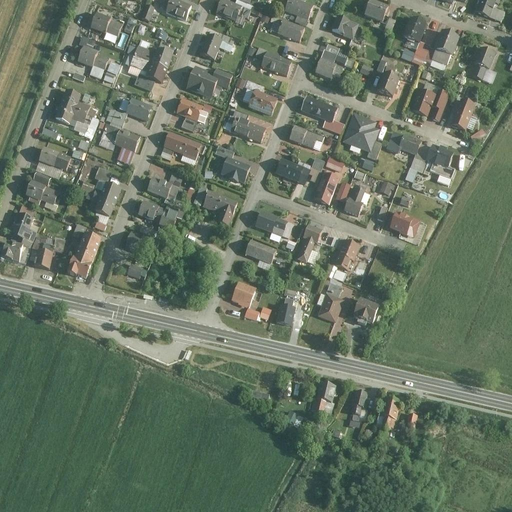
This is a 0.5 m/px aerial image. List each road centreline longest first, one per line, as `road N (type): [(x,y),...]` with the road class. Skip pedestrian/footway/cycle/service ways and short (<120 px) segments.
road 1 (residential): [(88,306),(207,0)]
road 2 (secondary): [(202,333),(511,404)]
road 3 (residential): [(0,228),(87,0)]
road 4 (residential): [(299,84),(467,147)]
road 5 (residential): [(202,333),(257,192)]
road 6 (residential): [(257,192),(383,241)]
road 7 (residential): [(397,0),(511,42)]
